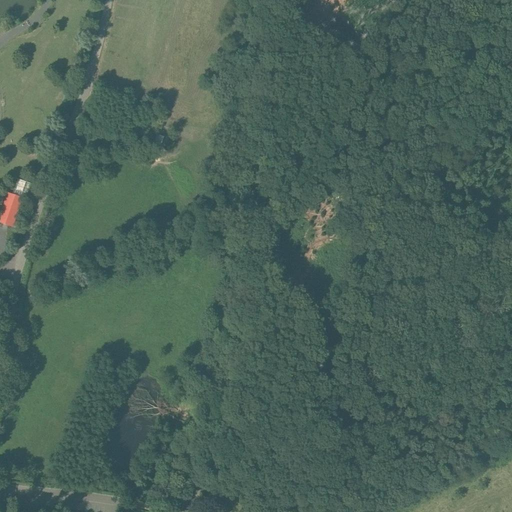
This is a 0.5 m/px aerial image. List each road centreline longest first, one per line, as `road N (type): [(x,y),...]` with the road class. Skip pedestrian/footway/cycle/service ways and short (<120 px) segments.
road 1 (unclassified): [(0,374),(21,262),(109,0)]
road 2 (unclassified): [(0,488),(125,503)]
